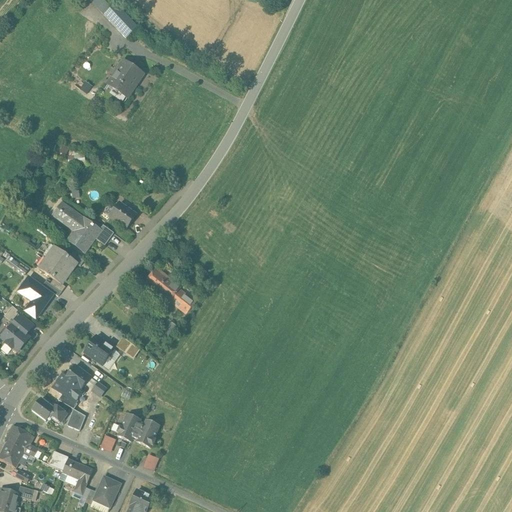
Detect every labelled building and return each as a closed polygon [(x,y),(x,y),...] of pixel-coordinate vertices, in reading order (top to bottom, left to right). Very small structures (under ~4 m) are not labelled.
[(88,0),(93,5),(105,17),(113,8),(105,0),(88,0)] [(139,29),(127,16),(116,6),(105,17),(127,40),(128,40),(139,29)] [(76,22),(68,16),(67,16),(61,11),(55,19),(70,30),(76,22)] [(128,99),(130,96),(144,75),(124,62),(109,86),(128,99)] [(84,155),(75,157),(73,157),(74,166),(85,164),(84,155)] [(126,230),(134,220),(136,216),(120,204),(110,218),(126,230)] [(85,253),(93,244),(102,232),(87,221),(85,222),(64,205),(54,217),(76,234),(70,242),(85,253)] [(115,235),(114,234),(104,227),(101,231),(102,232),(96,240),(106,247),(115,235)] [(55,248),(48,259),(69,275),(77,263),(55,248)] [(85,262),(82,260),(73,254),(70,259),(77,263),(76,264),(81,268),(85,262)] [(19,265),(9,257),(9,258),(6,262),(25,277),(28,273),(19,266),(20,265),(19,265)] [(62,285),(69,275),(48,259),(41,270),(62,285)] [(146,285),(153,291),(163,299),(175,284),(158,270),(146,285)] [(29,279),(26,283),(19,293),(33,303),(26,312),(37,320),(44,311),(41,309),(52,295),(29,279)] [(54,280),(52,283),(51,285),(62,293),(66,288),(66,287),(62,285),(54,280)] [(62,293),(51,285),(47,282),(43,287),(59,298),(62,293)] [(175,284),(173,286),(163,299),(168,304),(170,302),(187,316),(196,304),(180,291),(179,290),(181,289),(175,284)] [(7,302),(5,305),(0,311),(0,313),(4,317),(13,307),(7,302)] [(9,321),(17,312),(17,311),(18,311),(13,307),(4,317),(9,321)] [(27,333),(33,326),(21,316),(15,323),(27,333)] [(155,326),(158,329),(159,329),(166,335),(173,324),(163,316),(155,326)] [(13,348),(18,352),(29,339),(25,336),(27,333),(15,323),(2,339),(7,343),(5,345),(12,350),(13,348)] [(171,339),(174,335),(179,328),(174,324),(166,335),(171,339)] [(115,350),(107,345),(96,337),(85,353),(104,366),(115,350)] [(133,345),(127,340),(123,338),(116,348),(126,355),(133,345)] [(76,367),(73,371),(66,380),(80,392),(91,378),(76,367)] [(99,383),(96,387),(92,393),(100,398),(107,389),(99,383)] [(54,409),(41,399),(32,411),(46,422),(51,414),(55,410),(54,409)] [(67,415),(56,406),(54,409),(55,410),(51,414),(55,418),(54,419),(60,424),(67,415)] [(80,432),(80,431),(86,417),(73,410),(67,427),(80,432)] [(127,415),(123,424),(121,428),(120,427),(117,433),(119,434),(117,437),(131,443),(133,439),(137,441),(136,443),(150,449),(151,446),(153,447),(156,441),(154,440),(160,427),(146,421),(144,424),(142,423),(143,422),(127,415)] [(25,453),(33,458),(37,450),(30,445),(33,438),(14,428),(6,444),(25,453)] [(110,453),(114,444),(115,441),(106,437),(101,449),(110,453)] [(25,453),(6,444),(0,454),(0,459),(17,468),(25,453)] [(54,453),(49,466),(63,472),(68,460),(69,459),(54,453)] [(149,456),(146,462),(144,468),(154,472),(159,460),(149,456)] [(83,496),(93,471),(68,460),(63,472),(62,474),(79,481),(75,493),(83,496)] [(27,471),(29,468),(32,464),(28,461),(23,468),(27,471)] [(18,471),(16,476),(15,476),(15,477),(26,484),(30,477),(18,471)] [(104,477),(97,493),(93,501),(93,502),(91,506),(91,507),(101,511),(109,511),(122,485),(104,477)] [(32,500),(33,495),(34,491),(21,486),(19,493),(19,494),(20,494),(19,496),(32,500)] [(14,511),(20,494),(18,494),(0,489),(0,511),(14,511)] [(97,493),(91,491),(85,503),(91,506),(93,502),(93,501),(97,493)] [(137,491),(133,501),(130,506),(131,506),(128,511),(146,511),(153,498),(137,491)]
